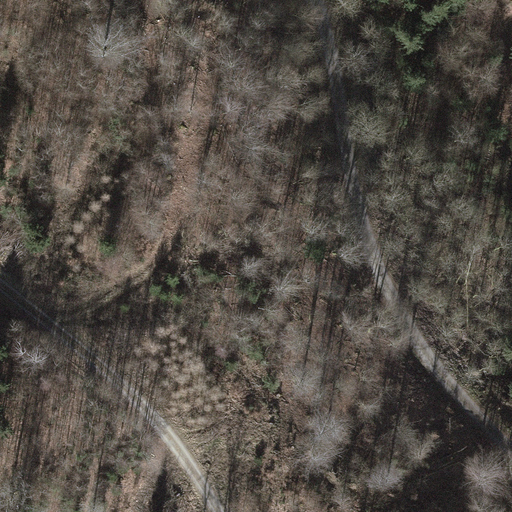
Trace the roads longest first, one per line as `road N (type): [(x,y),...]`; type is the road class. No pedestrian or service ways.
road 1 (track): [(318,0),(340,78),(367,251),(429,366),(511,444)]
road 2 (track): [(0,287),(152,410),(204,470),(226,511)]
